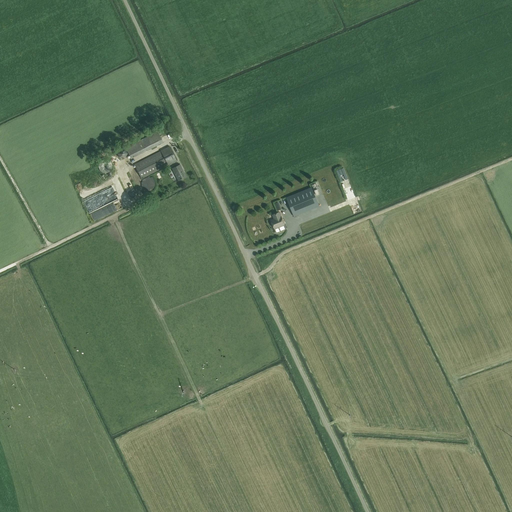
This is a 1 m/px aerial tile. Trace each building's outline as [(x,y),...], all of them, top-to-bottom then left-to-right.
[(131,159),(163,142),(157,132),(125,148),(131,159)] [(170,147),(164,150),(134,165),(141,179),(177,161),(170,147)] [(111,152),(117,163),(122,161),(116,150),(111,152)] [(186,177),(180,165),(172,169),(178,181),(186,177)] [(287,198),(294,217),(319,206),(311,187),(287,198)] [(273,215),(274,219),(271,221),(274,229),(275,229),(275,227),(278,226),(279,227),(285,225),(283,220),(282,220),(281,219),(282,218),(281,216),(281,217),(279,212),(273,215)]
